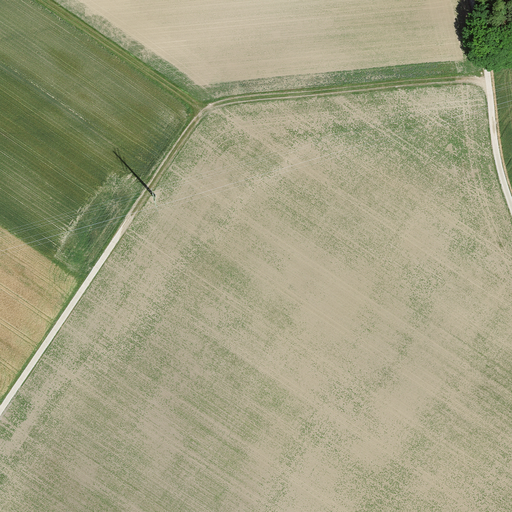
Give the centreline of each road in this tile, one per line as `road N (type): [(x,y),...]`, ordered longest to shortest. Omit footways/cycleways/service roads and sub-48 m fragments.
road 1 (track): [(129,219),(0,411)]
road 2 (track): [(472,0),(511,208)]
